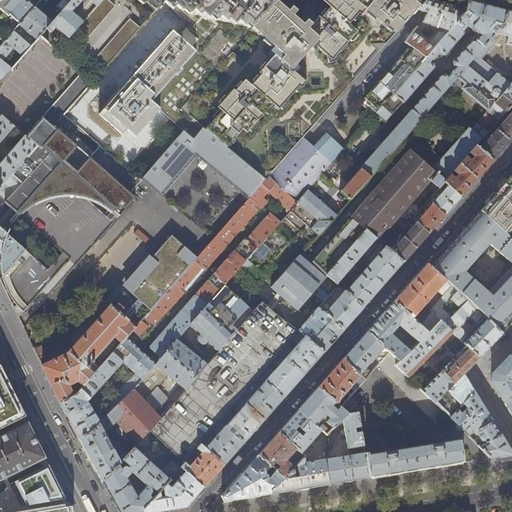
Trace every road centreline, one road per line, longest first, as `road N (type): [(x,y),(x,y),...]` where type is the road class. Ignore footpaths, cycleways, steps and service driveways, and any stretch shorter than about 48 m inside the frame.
road 1 (residential): [(511,150),(196,511)]
road 2 (tertiary): [(94,511),(0,319)]
